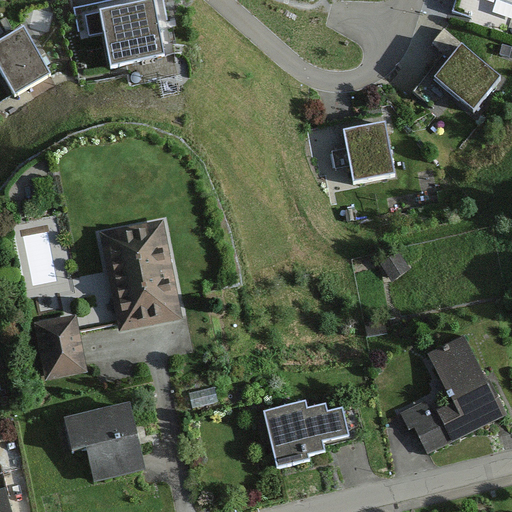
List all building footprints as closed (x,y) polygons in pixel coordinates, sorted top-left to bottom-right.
[(511,0),(476,0),(511,11),(511,0)] [(153,2),(91,13),(100,63),(162,53),(153,2)] [(0,44),(0,112),(52,80),(25,38),(4,51),(0,44)] [(454,65),(446,59),(418,95),(441,112),(454,95),(480,114),(507,79),(467,48),(454,65)] [(388,119),(334,131),(342,165),(356,162),(362,189),(402,180),(388,119)] [(163,229),(104,241),(122,333),(181,321),(163,229)] [(77,324),(38,333),(48,378),(87,370),(77,324)] [(470,340),(430,360),(449,396),(412,415),(432,455),(509,416),(470,340)] [(311,403),(268,412),(281,470),(315,463),(313,455),(329,452),(327,442),(348,437),(344,415),(331,418),(329,408),(313,411),(311,403)] [(132,408),(68,424),(75,453),(89,449),(98,487),(149,474),(132,408)] [(0,511),(11,511),(7,497),(0,499),(0,511)]
